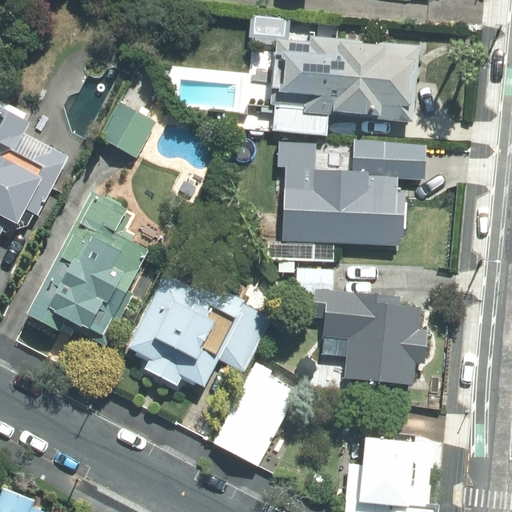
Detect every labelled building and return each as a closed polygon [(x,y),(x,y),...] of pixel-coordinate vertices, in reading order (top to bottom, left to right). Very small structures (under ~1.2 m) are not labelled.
[(403,119),(409,45),(277,34),(270,108),(403,119)] [(137,155),(151,123),(117,108),(103,140),(137,155)] [(0,111),(0,289),(71,146),(0,111)] [(399,156),(277,156),(276,233),(398,233),(399,156)] [(104,343),(144,249),(74,220),(34,314),(104,343)] [(265,303),(175,262),(134,351),(225,392),(265,303)] [(404,380),(415,307),(312,290),(300,364),(404,380)] [(295,394),(249,370),(212,441),(257,465),(295,394)] [(425,511),(430,444),(358,439),(353,511),(425,511)] [(0,511),(40,511),(0,494),(0,511)]
